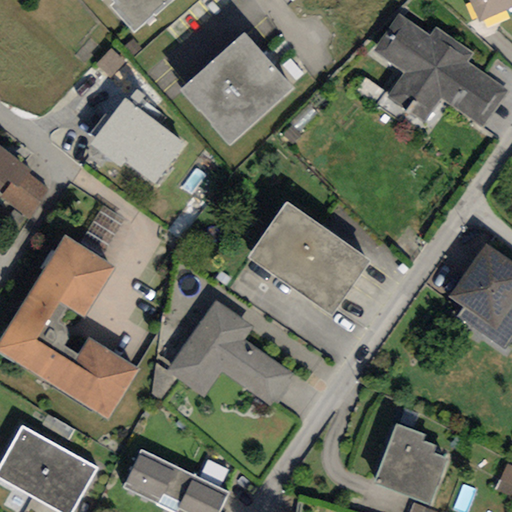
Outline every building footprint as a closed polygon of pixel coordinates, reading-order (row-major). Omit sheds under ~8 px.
[(100,0),(102,1),(103,0),(111,0),(114,3),(110,6),(134,34),(146,23),(150,27),(155,22),(152,18),(172,0),(100,0)] [(511,0),(468,0),(478,22),(511,7),(511,0)] [(399,14),(373,51),(404,73),(388,96),(426,123),(442,100),(481,128),(508,90),(467,62),(473,54),(436,28),(431,36),(399,14)] [(294,89),(243,32),(178,90),(229,147),(294,89)] [(184,143),(124,99),(90,145),(121,167),(124,163),(153,185),(184,143)] [(31,170),(0,146),(0,191),(7,181),(11,184),(17,188),(28,173),(31,170)] [(50,189),(28,173),(17,188),(11,184),(1,198),(29,218),(50,189)] [(370,261),(286,203),(247,257),(331,316),(370,261)] [(83,318),(115,268),(64,236),(0,338),(0,353),(108,421),(139,370),(88,338),(78,355),(73,363),(36,340),(59,303),(66,308),(83,318)] [(511,263),(484,244),(446,298),(462,309),(455,318),(504,352),(511,340),(511,263)] [(252,327),(215,301),(166,371),(204,398),(222,373),(271,407),(294,375),(244,340),(252,327)] [(57,322),(66,308),(59,303),(36,340),(73,363),(78,355),(63,345),(65,344),(66,342),(67,338),(67,336),(66,332),(65,329),(64,327),(61,324),(57,322)] [(435,446),(423,441),(425,435),(396,424),(373,484),(430,506),(447,459),(432,453),(435,446)] [(22,425),(0,462),(0,480),(54,511),(72,511),(98,469),(22,425)] [(183,471),(140,450),(122,488),(165,509),(183,471)] [(511,467),(506,465),(494,490),(511,498),(511,467)] [(219,511),(229,493),(183,471),(165,509),(171,511),(219,511)] [(438,511),(412,503),(408,511),(438,511)]
